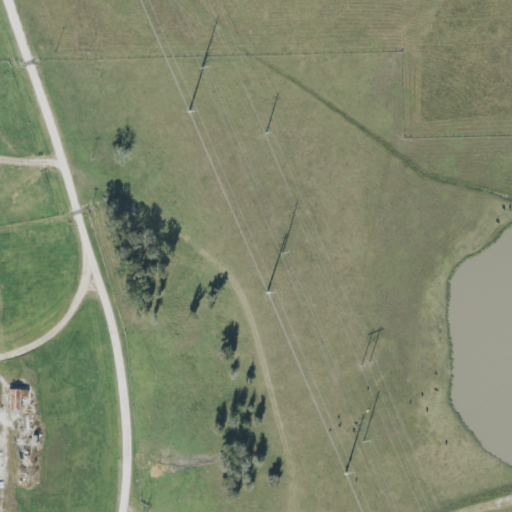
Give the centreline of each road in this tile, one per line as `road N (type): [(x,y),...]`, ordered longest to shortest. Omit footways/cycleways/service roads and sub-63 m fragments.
road 1 (residential): [(125,511),(133,477),(128,396),(110,310),(88,283),(62,152),(13,0)]
road 2 (residential): [(0,356),(51,338),(73,317),(88,283)]
